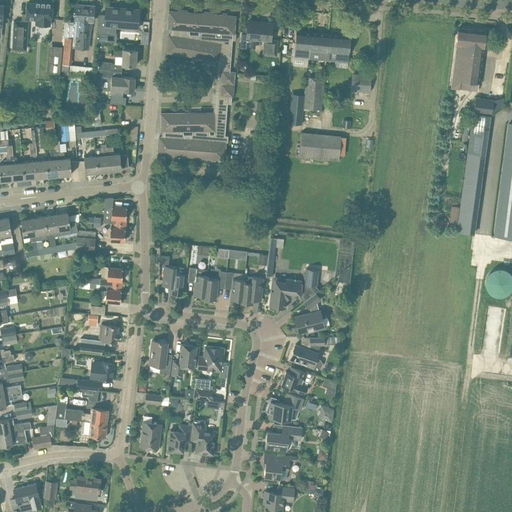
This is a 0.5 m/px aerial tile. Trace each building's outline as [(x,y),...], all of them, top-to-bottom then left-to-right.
[(22,13),(21,21),(26,21),(27,19),(36,19),(36,23),(36,24),(49,25),(49,24),(50,20),(51,20),(52,3),(40,2),(40,3),(27,3),(26,13),(22,13)] [(65,19),(60,74),(65,74),(70,75),(71,64),(72,47),(75,47),(88,49),(90,22),(93,22),(94,6),(76,4),(74,20),(65,19)] [(99,15),(98,24),(98,32),(115,34),(115,26),(137,28),(139,9),(105,7),(105,16),(99,15)] [(232,96),(234,72),(230,71),(232,44),(232,40),(235,40),(236,33),(234,33),(235,16),(169,11),(167,28),(172,29),(172,35),(168,35),(165,52),(166,52),(167,50),(171,51),(171,53),(179,54),(179,52),(184,53),(184,55),(192,56),(192,54),(197,55),(197,57),(205,59),(205,57),(210,57),(210,60),(217,61),(213,112),(206,113),(206,115),(195,115),(195,113),(180,113),(179,115),(169,115),(168,113),(161,113),(161,131),(164,131),(164,137),(159,137),(158,154),(224,159),(225,142),(227,142),(228,135),(224,135),(224,131),(225,131),(227,104),(231,104),(232,96)] [(27,22),(27,21),(26,21),(21,21),(14,21),(13,41),(26,42),(26,41),(27,22)] [(277,40),(270,39),(272,23),(247,21),(246,34),(241,34),(240,47),(254,48),(255,39),(264,39),(263,54),(276,55),(277,40)] [(467,82),(478,83),(484,41),(485,31),(458,27),(457,37),(456,44),(456,45),(450,87),(467,90),(467,82)] [(309,58),(311,32),(296,31),(293,56),(309,58)] [(326,51),(328,34),(311,32),(309,58),(326,59),(327,51),(326,51)] [(348,63),(349,53),(350,36),(328,34),(326,51),(327,51),(326,59),(326,61),(348,63)] [(136,50),(126,49),(123,49),(123,50),(115,49),(114,56),(123,56),(122,64),(135,65),(136,50)] [(102,54),(96,53),(95,67),(96,67),(96,68),(110,69),(110,61),(101,61),(102,54)] [(60,74),(61,63),(47,62),(46,73),(60,74)] [(111,78),(110,94),(111,94),(123,94),(123,91),(133,91),(134,77),(120,76),(120,70),(110,70),(110,69),(96,68),(95,77),(111,78)] [(356,91),(370,92),(371,75),(357,74),(356,91)] [(91,76),(86,76),(86,88),(94,88),(95,77),(91,76)] [(324,78),(306,77),(303,108),(318,109),(317,113),(321,113),(321,109),(324,78)] [(123,94),(111,94),(110,103),(125,104),(125,97),(122,96),(123,94)] [(475,98),(474,111),(491,113),(492,100),(475,98)] [(289,121),(289,123),(301,124),(303,103),(302,103),(291,102),(289,121)] [(86,113),(91,107),(85,103),(81,110),(86,113)] [(474,234),(485,156),(491,115),(473,113),(467,153),(456,232),(474,234)] [(75,140),(74,129),(74,126),(73,117),(67,118),(68,121),(60,122),(61,141),(75,140)] [(53,120),(45,121),(47,131),(55,130),(53,120)] [(255,129),(266,130),(267,120),(256,120),(255,129)] [(511,123),(508,123),(494,237),(511,239),(511,123)] [(74,129),(75,140),(76,140),(76,138),(94,136),(93,130),(82,131),(81,128),(74,129)] [(302,131),(299,157),(339,161),(341,136),(302,131)] [(8,139),(0,139),(0,146),(5,146),(6,151),(12,150),(12,145),(8,145),(8,139)] [(96,156),(97,171),(109,170),(107,146),(101,147),(101,148),(95,148),(96,156)] [(107,146),(109,170),(121,169),(121,167),(128,166),(127,154),(120,155),(120,153),(114,154),(113,146),(107,146)] [(50,159),(46,159),(47,176),(59,175),(57,152),(54,153),(53,149),(49,149),(50,159)] [(64,151),(60,151),(60,152),(57,152),(59,175),(71,174),(70,157),(64,158),(64,151)] [(10,157),(12,180),(24,179),(22,162),(17,162),(16,156),(13,157),(10,157)] [(97,171),(96,156),(84,157),(85,173),(97,171)] [(0,180),(12,180),(10,157),(6,157),(7,160),(4,160),(4,163),(0,163),(0,180)] [(34,161),(35,177),(47,176),(46,159),(34,161)] [(34,161),(22,162),(24,179),(35,177),(34,161)] [(112,206),(111,216),(111,218),(114,219),(114,223),(125,224),(126,207),(112,206)] [(75,220),(74,220),(69,221),(67,212),(56,214),(59,235),(77,232),(77,230),(75,220)] [(56,214),(44,216),(47,237),(59,235),(56,214)] [(44,216),(32,218),(36,240),(48,238),(47,237),(44,216)] [(5,239),(4,234),(11,233),(10,227),(9,218),(0,219),(0,238),(0,240),(5,239)] [(32,218),(20,220),(23,236),(29,235),(30,241),(36,240),(32,218)] [(124,241),(125,224),(114,223),(114,228),(110,227),(109,240),(124,241)] [(75,248),(75,250),(93,252),(95,232),(77,230),(77,232),(76,241),(75,248)] [(270,237),(266,276),(272,277),(276,238),(270,237)] [(76,241),(61,244),(62,250),(65,250),(67,249),(75,248),(76,241)] [(2,249),(3,255),(15,253),(13,242),(1,244),(2,249)] [(49,246),(50,252),(62,250),(61,244),(49,246)] [(37,248),(38,255),(50,252),(49,246),(37,248)] [(25,250),(26,257),(38,255),(37,248),(25,250)] [(2,259),(0,259),(0,267),(3,267),(3,266),(18,263),(17,258),(2,260),(2,259)] [(184,268),(172,267),(165,266),(163,280),(164,280),(164,278),(171,278),(169,293),(181,294),(184,268)] [(89,283),(121,285),(122,268),(107,267),(107,278),(97,278),(83,277),(83,282),(89,282),(89,283)] [(189,267),(189,272),(187,281),(188,282),(188,279),(195,280),(193,294),(204,296),(204,298),(208,269),(189,267)] [(316,285),(318,269),(306,268),(304,284),(316,285)] [(207,277),(207,275),(208,269),(204,298),(216,299),(218,283),(225,283),(226,271),(219,271),(218,279),(207,277)] [(491,294),(511,295),(511,269),(492,269),(491,294)] [(226,271),(225,283),(232,284),(230,299),(241,300),(241,302),(244,279),(232,278),(233,272),(226,271)] [(244,276),(244,279),(241,302),(253,304),(254,289),(261,290),(261,292),(262,283),(263,278),(244,276)] [(300,296),(301,287),(301,280),(272,277),(269,306),(285,308),(286,298),(290,295),(300,296)] [(105,301),(110,302),(120,303),(121,285),(89,283),(89,287),(95,288),(95,289),(100,289),(100,299),(105,299),(105,301)] [(306,332),(315,330),(324,328),(320,310),(319,310),(317,301),(320,299),(315,292),(303,301),(308,308),(309,307),(311,312),(295,316),(299,332),(305,330),(306,332)] [(0,305),(9,303),(7,297),(0,297),(0,305)] [(91,306),(90,313),(104,314),(105,307),(91,306)] [(99,340),(105,341),(116,343),(118,326),(101,324),(99,340)] [(0,329),(2,336),(16,334),(14,326),(0,329)] [(2,336),(3,344),(17,342),(16,334),(2,336)] [(326,341),(326,336),(310,337),(310,344),(311,344),(309,349),(295,344),(290,359),(299,363),(316,368),(320,367),(322,363),(319,359),(316,358),(318,352),(317,352),(320,344),(324,344),(324,341),(326,341)] [(33,346),(36,343),(36,338),(31,337),(28,339),(29,344),(33,346)] [(105,341),(99,340),(80,337),(79,349),(103,352),(105,341)] [(165,359),(167,342),(152,340),(149,364),(160,365),(159,372),(170,373),(171,359),(165,359)] [(194,367),(195,355),(196,345),(181,344),(179,360),(173,360),(172,370),(171,375),(182,376),(183,366),(194,367)] [(196,368),(210,369),(220,370),(223,349),(205,346),(204,355),(203,356),(203,357),(198,357),(196,368)] [(0,368),(5,368),(4,362),(14,360),(13,354),(11,354),(0,355),(0,368)] [(113,363),(103,362),(91,360),(89,377),(111,380),(113,363)] [(7,366),(8,374),(22,371),(21,363),(7,366)] [(281,385),(304,393),(306,386),(309,387),(314,374),(306,371),(300,369),(291,366),(288,372),(285,371),(281,385)] [(8,374),(10,382),(24,379),(22,371),(8,374)] [(98,390),(99,382),(59,377),(58,385),(82,388),(98,390)] [(325,378),(323,382),(322,385),(335,390),(336,382),(325,378)] [(0,394),(21,391),(20,384),(2,387),(1,381),(0,381),(0,394)] [(46,389),(48,397),(57,396),(55,387),(46,389)] [(194,398),(196,398),(196,399),(202,400),(202,399),(207,400),(211,400),(213,389),(195,387),(194,398)] [(90,395),(97,395),(98,390),(82,388),(81,394),(83,396),(87,397),(90,395)] [(22,398),(21,391),(0,394),(0,407),(6,407),(5,401),(22,398)] [(270,400),(266,412),(269,413),(268,417),(290,420),(290,418),(295,419),(299,409),(303,398),(286,392),(283,402),(278,402),(279,399),(271,396),(271,397),(272,397),(271,400),(270,400)] [(145,402),(155,403),(160,404),(161,396),(146,394),(145,402)] [(57,401),(55,417),(56,417),(66,418),(71,419),(76,420),(84,421),(85,421),(106,424),(108,410),(92,408),(92,413),(82,412),(83,410),(66,408),(67,402),(67,396),(59,395),(58,401),(57,401)] [(15,411),(31,408),(30,401),(14,404),(15,411)] [(320,404),(319,417),(332,422),(333,408),(320,404)] [(31,408),(15,411),(16,417),(32,414),(31,408)] [(56,417),(56,425),(66,426),(66,418),(56,417)] [(0,419),(0,432),(24,429),(31,428),(30,421),(14,424),(13,418),(0,419)] [(197,441),(196,448),(196,452),(211,454),(213,454),(215,431),(204,430),(205,420),(194,418),(193,421),(193,422),(191,440),(197,441)] [(84,421),(83,433),(89,433),(89,434),(89,436),(105,437),(106,424),(85,421),(84,421)] [(158,448),(159,438),(161,423),(143,421),(140,445),(158,448)] [(41,436),(32,438),(34,447),(51,444),(50,442),(52,442),(54,424),(40,426),(41,436)] [(168,449),(179,450),(183,451),(184,439),(190,440),(191,430),(191,426),(179,424),(179,431),(170,430),(168,449)] [(265,447),(275,448),(287,449),(287,448),(288,447),(290,445),(291,441),(292,438),(300,439),(302,427),(283,424),(282,432),(267,430),(265,447)] [(24,429),(0,432),(0,445),(0,446),(27,441),(24,429)] [(319,449),(318,458),(326,459),(327,450),(319,449)] [(290,456),(274,455),(264,453),(263,461),(265,461),(264,477),(280,479),(286,479),(287,470),(288,470),(289,461),(296,461),(296,456),(290,455),(290,456)] [(71,481),(71,488),(73,489),(73,493),(75,493),(75,496),(90,498),(91,491),(92,491),(98,492),(99,479),(93,478),(86,477),(78,476),(77,481),(71,481)] [(54,499),(55,493),(56,483),(46,482),(44,497),(54,499)] [(19,509),(12,511),(21,511),(21,509),(30,507),(32,506),(32,508),(32,509),(41,506),(39,496),(38,496),(35,483),(15,488),(13,488),(16,497),(16,500),(19,509)] [(264,511),(281,511),(283,499),(292,500),(294,488),(278,486),(277,492),(265,491),(264,497),(266,498),(264,511)] [(95,511),(96,510),(90,509),(91,505),(75,503),(74,511),(68,511),(67,511),(95,511)]
